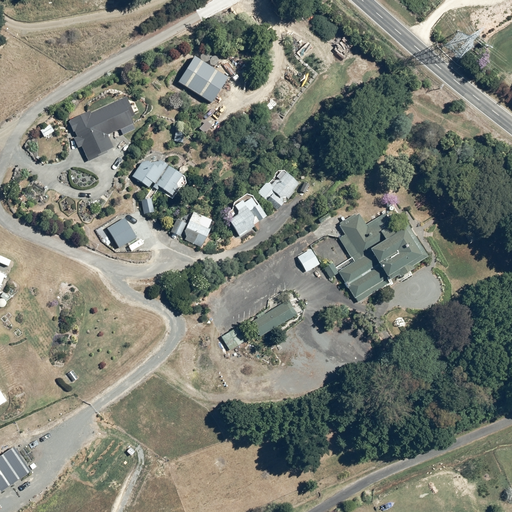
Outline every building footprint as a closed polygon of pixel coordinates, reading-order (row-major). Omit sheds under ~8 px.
[(227,75),(211,66),(217,57),(201,47),(195,56),(192,54),(176,80),(210,102),(227,75)] [(134,118),(136,117),(127,97),(91,113),(90,112),(69,121),(73,131),(75,130),(78,136),(75,137),(79,148),(82,146),(88,160),(114,148),(114,147),(108,135),(121,129),(123,135),(136,129),(134,124),(136,123),(134,118)] [(56,131),(51,123),(40,129),(45,138),(56,131)] [(186,130),(176,129),(175,142),(185,142),(186,130)] [(58,140),(43,140),(42,153),(58,153),(58,140)] [(146,157),(132,175),(149,188),(151,185),(157,190),(159,187),(169,195),(183,177),(161,160),(158,164),(155,162),(154,164),(146,157)] [(301,184),(279,167),(266,182),(257,193),(277,210),(285,200),(287,201),(301,184)] [(267,217),(249,192),(232,204),(239,213),(228,220),(240,236),(267,217)] [(153,199),(141,200),(142,214),(155,213),(153,199)] [(211,220),(192,211),(188,222),(176,218),(170,233),(185,240),(203,247),(211,229),(208,227),(211,220)] [(336,265),(350,288),(359,302),(362,300),(389,283),(387,280),(391,278),(399,273),(402,278),(417,268),(414,263),(428,255),(411,225),(399,232),(387,212),(368,224),(360,211),(340,224),(346,234),(339,239),(350,256),(336,265)] [(137,238),(125,217),(107,227),(118,248),(137,238)] [(321,264),(312,248),(298,256),(307,272),(321,264)] [(11,296),(0,291),(0,290),(1,287),(7,275),(0,271),(0,305),(5,308),(11,296)] [(287,302),(252,322),(260,337),(296,317),(287,302)] [(247,341),(239,327),(221,336),(229,351),(247,341)]
